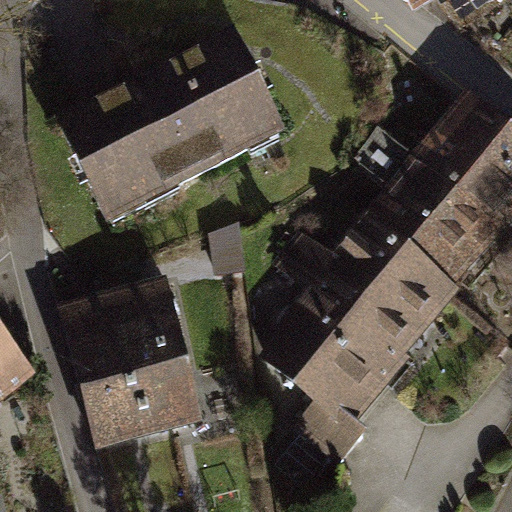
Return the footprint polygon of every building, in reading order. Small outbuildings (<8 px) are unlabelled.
[(458,0),(413,0),(428,21),(458,0)] [(285,159),(234,54),(59,139),(109,244),(285,159)] [(511,162),(460,118),(410,177),(502,255),(511,242),(511,162)] [(395,168),(372,149),(351,175),(373,193),(395,168)] [(410,177),(359,236),(451,314),(502,255),(410,177)] [(451,314),(359,236),(327,274),(292,244),(261,280),(302,314),(248,378),(305,426),(291,444),(335,481),(357,456),(348,449),(406,381),(399,375),(451,314)] [(198,423),(170,290),(65,314),(96,445),(198,423)] [(0,389),(24,371),(0,337),(0,389)]
